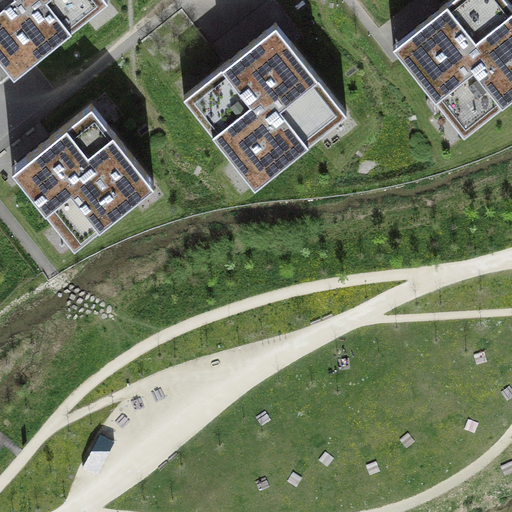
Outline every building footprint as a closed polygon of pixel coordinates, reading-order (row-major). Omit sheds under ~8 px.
[(105,0),(0,0),(0,57),(13,74),(105,0)] [(511,95),(511,6),(507,0),(448,0),(392,45),(464,134),(511,95)] [(346,110),(275,21),(183,95),(254,184),(346,110)] [(153,181),(91,103),(11,166),(74,244),(153,181)] [(89,469),(96,473),(114,440),(99,432),(82,466),(89,469)]
